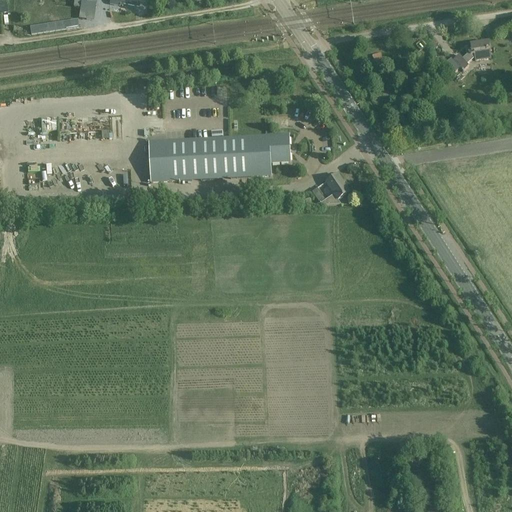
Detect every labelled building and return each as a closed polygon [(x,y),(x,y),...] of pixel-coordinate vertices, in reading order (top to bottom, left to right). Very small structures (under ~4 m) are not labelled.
[(140,0),(111,0),(111,5),(123,7),(123,5),(139,8),(140,0)] [(95,11),(96,4),(81,2),(80,9),(95,11)] [(78,23),(30,30),(31,36),(79,29),(78,23)] [(489,43),(480,45),(468,47),(469,55),(463,60),(459,57),(454,61),(452,60),(445,66),(454,76),(461,70),(463,73),(469,68),(467,66),(475,59),(475,62),(492,60),(489,43)] [(375,64),(383,62),(382,54),(373,56),(375,64)] [(291,165),(290,144),(289,136),(149,143),(151,184),(271,178),(271,166),(291,165)] [(326,184),(327,186),(334,196),(326,202),(318,190),(313,194),(322,207),(341,206),(338,202),(350,194),(344,186),(337,177),(326,184)]
